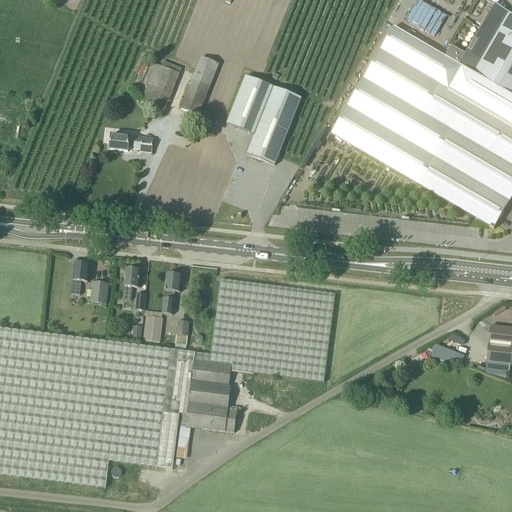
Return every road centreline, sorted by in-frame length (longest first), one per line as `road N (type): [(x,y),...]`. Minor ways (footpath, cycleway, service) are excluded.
road 1 (unclassified): [(495,295),(157,506)]
road 2 (primary): [(365,264),(79,232)]
road 3 (unclassified): [(157,506),(0,492)]
road 4 (primary): [(365,264),(499,283)]
road 5 (primary): [(500,268),(365,264)]
